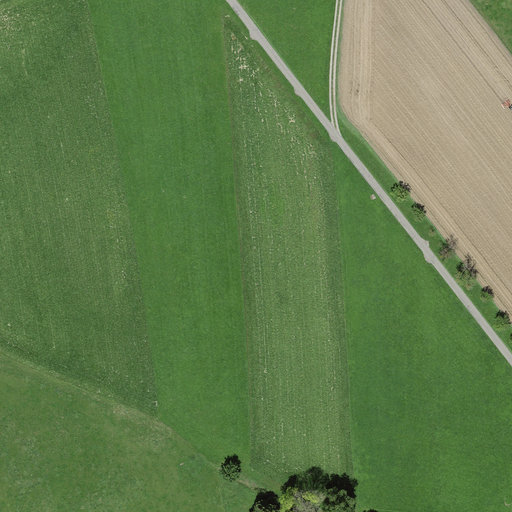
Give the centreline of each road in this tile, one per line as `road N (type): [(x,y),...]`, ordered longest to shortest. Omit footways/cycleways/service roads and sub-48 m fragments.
road 1 (track): [(511,359),(229,0)]
road 2 (track): [(336,135),(340,0)]
